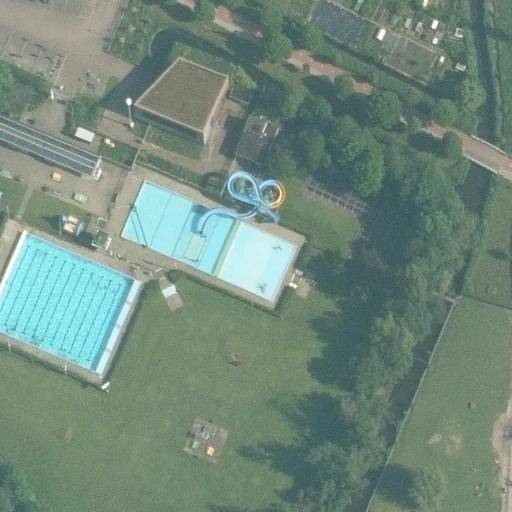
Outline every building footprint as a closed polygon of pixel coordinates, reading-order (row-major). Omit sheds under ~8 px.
[(144,104),(133,117),(149,123),(203,145),(227,85),(226,84),(225,88),(177,69),(151,99),(151,100),(146,105),(144,104)] [(250,97),(231,88),(228,97),(247,105),(250,97)] [(0,138),(91,176),(99,157),(0,116),(0,138)] [(234,158),(263,169),(277,133),(249,121),(234,158)] [(98,238),(95,247),(104,251),(108,241),(98,238)]
